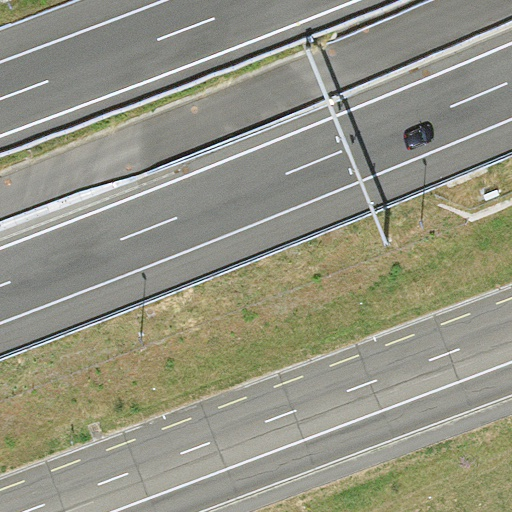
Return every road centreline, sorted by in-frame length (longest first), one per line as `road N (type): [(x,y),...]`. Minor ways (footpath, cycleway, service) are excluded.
road 1 (motorway): [(0,287),(511,80)]
road 2 (primary): [(60,511),(511,342)]
road 3 (motorway): [(264,0),(0,97)]
